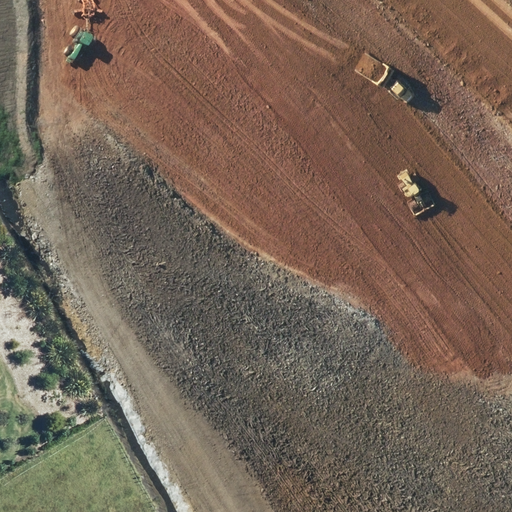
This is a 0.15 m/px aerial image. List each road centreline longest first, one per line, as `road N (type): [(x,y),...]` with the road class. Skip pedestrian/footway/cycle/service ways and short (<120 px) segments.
road 1 (unknown): [(402,511),(246,143),(240,0)]
road 2 (unknown): [(246,143),(511,64)]
